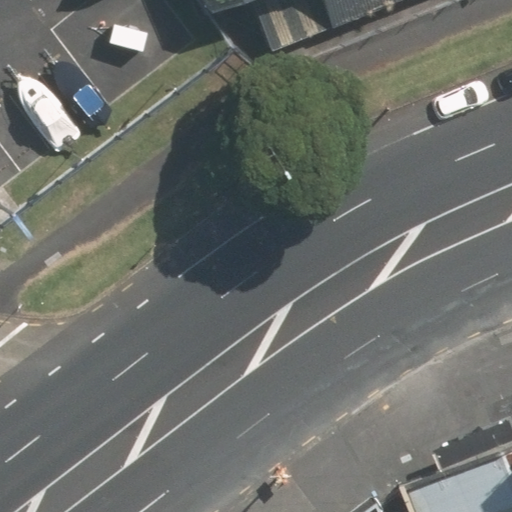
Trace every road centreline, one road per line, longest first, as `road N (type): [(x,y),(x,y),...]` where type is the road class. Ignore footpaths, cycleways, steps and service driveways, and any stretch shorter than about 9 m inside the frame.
road 1 (trunk): [(167,410),(447,218),(511,191)]
road 2 (residential): [(0,350),(167,410)]
road 3 (trunk): [(38,511),(167,410)]
